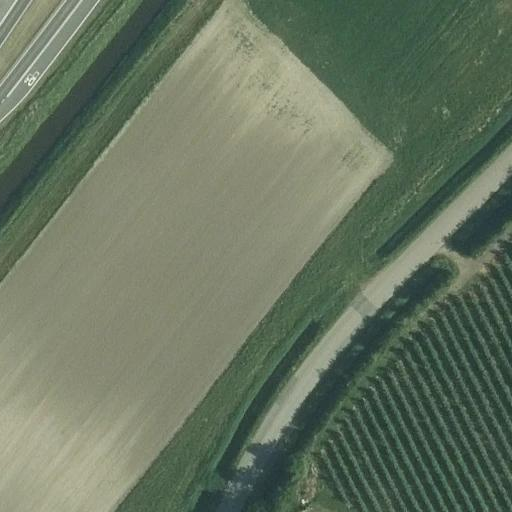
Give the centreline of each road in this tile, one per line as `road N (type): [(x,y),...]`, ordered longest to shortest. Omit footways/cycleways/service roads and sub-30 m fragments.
road 1 (unclassified): [(226,511),(260,443),(386,277),(511,154)]
road 2 (secondary): [(0,95),(78,0)]
